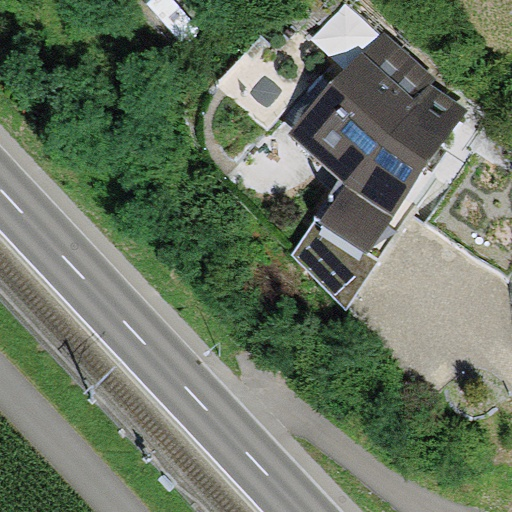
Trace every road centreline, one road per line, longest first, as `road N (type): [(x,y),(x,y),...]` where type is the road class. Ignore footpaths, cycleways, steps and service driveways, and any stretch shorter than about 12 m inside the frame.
road 1 (primary): [(0,187),(216,419)]
road 2 (residential): [(216,419),(251,399),(277,402),(422,511)]
road 3 (unclassified): [(111,511),(0,393)]
road 4 (primary): [(216,419),(302,511)]
